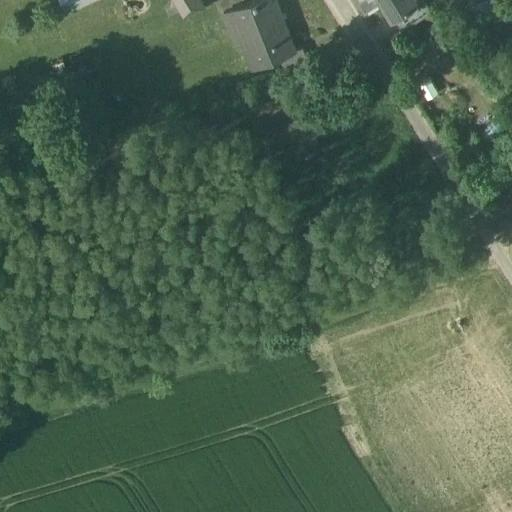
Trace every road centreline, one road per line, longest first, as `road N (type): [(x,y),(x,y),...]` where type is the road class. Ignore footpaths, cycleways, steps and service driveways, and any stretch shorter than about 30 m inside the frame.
road 1 (track): [(504,264),(0,448)]
road 2 (residential): [(438,158),(335,0)]
road 3 (unclassified): [(511,276),(438,158)]
